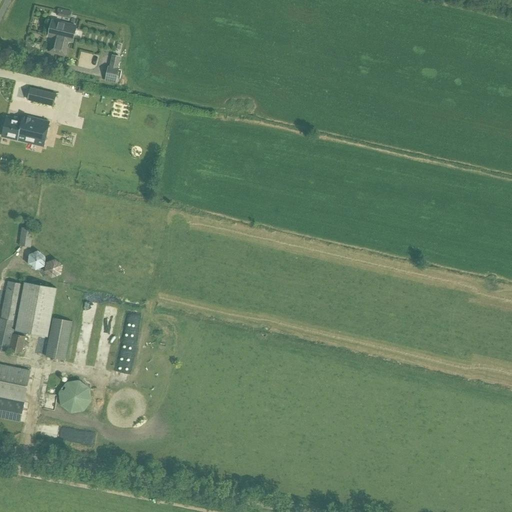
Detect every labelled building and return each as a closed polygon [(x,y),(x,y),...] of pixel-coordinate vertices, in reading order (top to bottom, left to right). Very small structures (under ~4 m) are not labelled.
[(50,51),(65,55),(68,41),(73,42),(77,27),(52,21),(49,36),(53,37),(50,51)] [(106,79),(116,81),(118,69),(117,69),(120,57),(113,56),(110,67),(109,67),(106,79)] [(31,88),(28,100),(53,106),(56,94),(31,88)] [(2,136),(44,146),(49,123),(23,116),(23,119),(18,118),(17,120),(7,117),(2,136)] [(30,247),(32,229),(22,228),(19,246),(30,247)] [(8,282),(1,318),(0,320),(0,350),(9,352),(21,354),(25,337),(13,334),(15,322),(22,284),(8,282)] [(57,288),(26,282),(16,330),(48,336),(57,288)] [(54,318),(46,356),(65,360),(72,321),(54,318)] [(0,417),(20,421),(23,402),(29,371),(0,365),(0,417)] [(58,393),(60,406),(71,413),(83,411),(91,401),(90,388),(79,380),(66,382),(58,393)]
